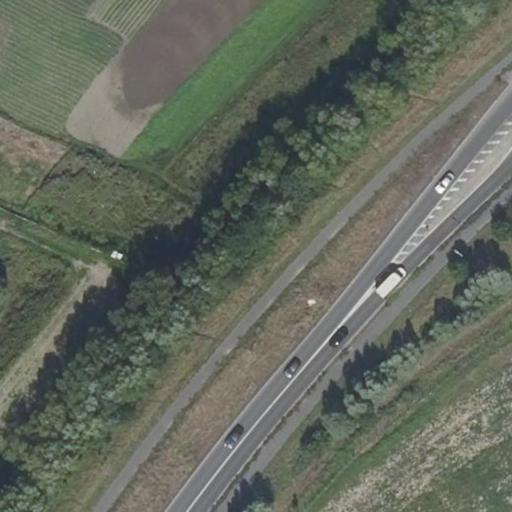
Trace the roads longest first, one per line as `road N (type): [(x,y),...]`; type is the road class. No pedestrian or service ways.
road 1 (primary): [(511,103),(342,322)]
road 2 (primary): [(190,511),(342,322)]
road 3 (primary): [(342,322),(511,166)]
